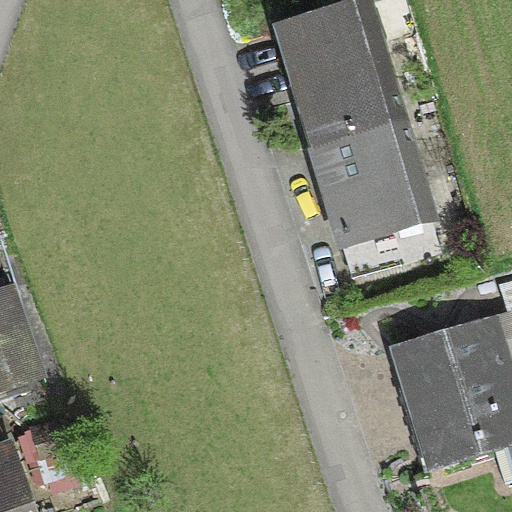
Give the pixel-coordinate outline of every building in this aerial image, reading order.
[(363,7),(274,33),(338,244),(426,218),(363,7)] [(0,393),(37,381),(6,293),(0,294),(0,393)] [(511,402),(487,323),(392,353),(429,473),(490,454),(501,489),(511,485),(511,402)] [(59,424),(28,435),(38,466),(69,455),(59,424)] [(0,511),(26,511),(6,453),(0,455),(0,511)]
